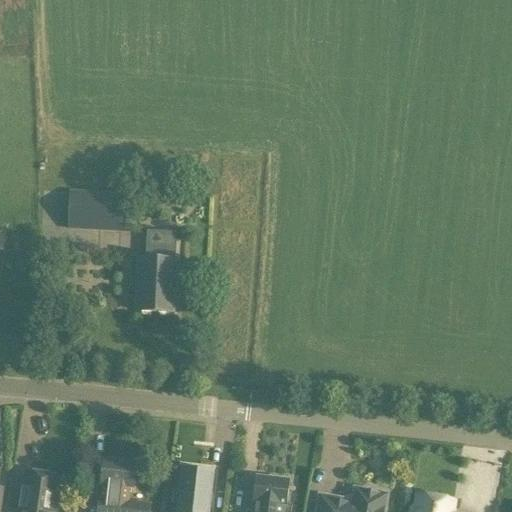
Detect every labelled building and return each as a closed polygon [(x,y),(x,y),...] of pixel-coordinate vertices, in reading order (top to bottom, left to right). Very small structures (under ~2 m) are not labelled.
[(71,181),(68,230),(121,232),(123,195),(94,194),(95,183),(71,181)] [(146,232),(145,261),(139,260),(136,313),(173,315),(176,262),(174,262),(176,233),(146,232)] [(129,502),(130,490),(132,490),(135,465),(103,462),(100,485),(98,485),(94,487),(93,497),(98,502),(97,511),(149,511),(150,505),(129,502)] [(180,470),(174,511),(209,511),(211,505),(215,505),(217,489),(212,489),(214,474),(180,470)] [(19,511),(56,511),(61,478),(25,473),(19,511)] [(290,511),(292,506),(285,505),(288,482),(256,479),(252,511),(290,511)] [(384,511),(387,496),(354,490),(352,502),(319,496),(316,511),(384,511)] [(418,496),(414,511),(451,511),(453,503),(418,496)]
